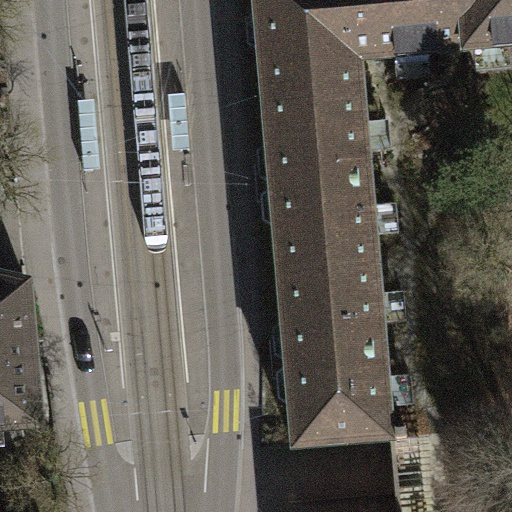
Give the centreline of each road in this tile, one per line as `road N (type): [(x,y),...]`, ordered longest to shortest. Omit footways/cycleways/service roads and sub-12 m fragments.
road 1 (primary): [(51,0),(76,288),(97,420),(122,458),(165,494)]
road 2 (primary): [(165,494),(201,455),(224,410),(226,338),(198,0)]
road 3 (trunk): [(17,511),(75,0)]
